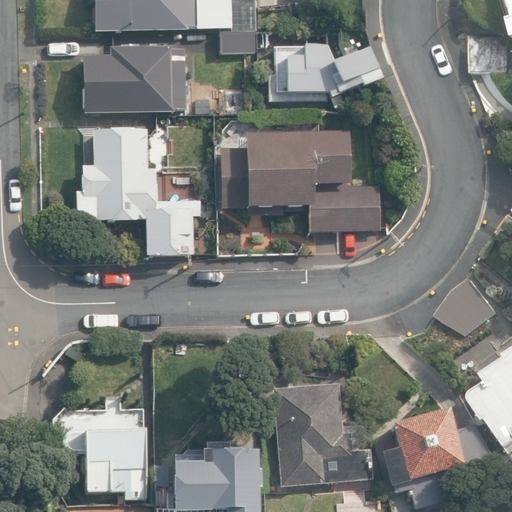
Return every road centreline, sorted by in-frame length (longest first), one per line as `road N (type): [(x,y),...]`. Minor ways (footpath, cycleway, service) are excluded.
road 1 (residential): [(3,292),(89,304),(350,294),(413,274),(440,256),(460,204),(408,39),(406,0)]
road 2 (residential): [(0,120),(3,292)]
